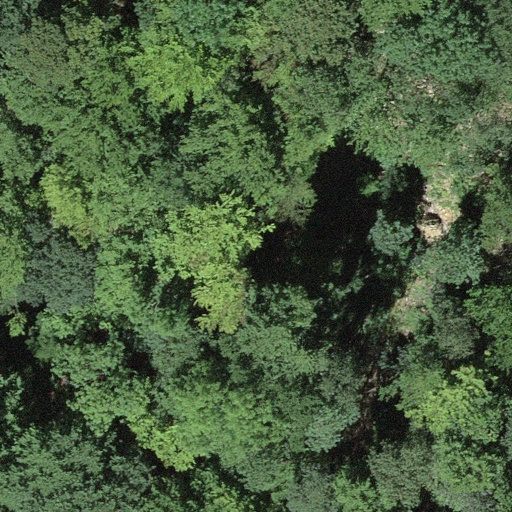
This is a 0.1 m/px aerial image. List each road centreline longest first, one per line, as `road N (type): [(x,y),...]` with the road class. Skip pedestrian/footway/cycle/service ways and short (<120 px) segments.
road 1 (track): [(405,0),(511,276)]
road 2 (track): [(0,369),(68,511)]
